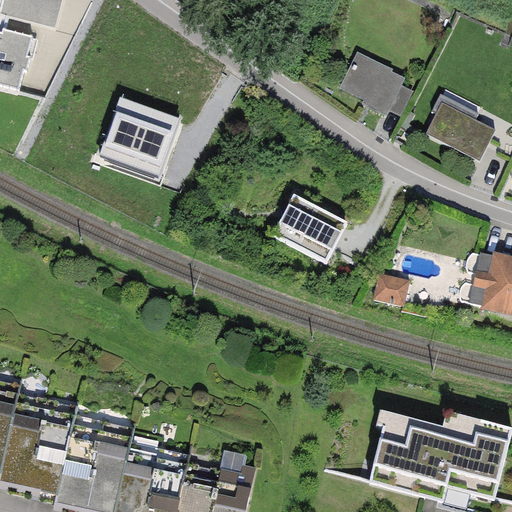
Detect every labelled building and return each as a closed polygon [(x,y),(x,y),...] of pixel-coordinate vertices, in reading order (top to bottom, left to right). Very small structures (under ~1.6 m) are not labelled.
[(0,0),(0,86),(21,92),(35,40),(6,33),(10,18),(56,31),(64,0),(0,0)] [(409,77),(356,50),(337,87),(390,114),(409,77)] [(497,127),(442,100),(427,130),(481,157),(497,127)] [(190,127),(117,101),(96,158),(169,184),(190,127)] [(351,223),(291,193),(268,238),(328,268),(351,223)] [(511,253),(485,248),(473,307),(511,313),(511,253)] [(408,306),(414,279),(382,272),(376,299),(408,306)] [(72,423),(75,411),(15,400),(17,390),(0,386),(0,490),(55,501),(54,510),(63,511),(114,511),(128,448),(130,434),(72,423)] [(380,411),(377,424),(385,426),(371,481),(443,500),(447,485),(496,498),(511,435),(511,424),(447,408),(442,427),(380,411)] [(246,511),(257,467),(246,464),(248,453),(224,448),(217,480),(184,474),(187,462),(128,448),(114,511),(246,511)]
